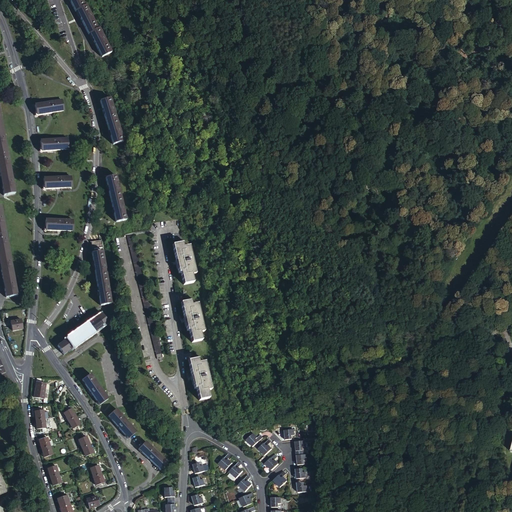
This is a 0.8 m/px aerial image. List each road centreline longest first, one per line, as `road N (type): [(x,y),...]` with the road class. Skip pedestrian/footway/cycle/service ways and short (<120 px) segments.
road 1 (unclassified): [(9,0),(90,94),(95,120),(82,260),(66,296),(31,335)]
road 2 (residential): [(31,335),(37,253),(30,129),(0,16)]
road 3 (track): [(342,0),(392,318)]
road 4 (unclassified): [(190,431),(159,230)]
road 5 (residential): [(125,498),(91,413),(31,335)]
road 6 (track): [(511,26),(359,117)]
road 7 (unclassified): [(25,390),(53,511)]
